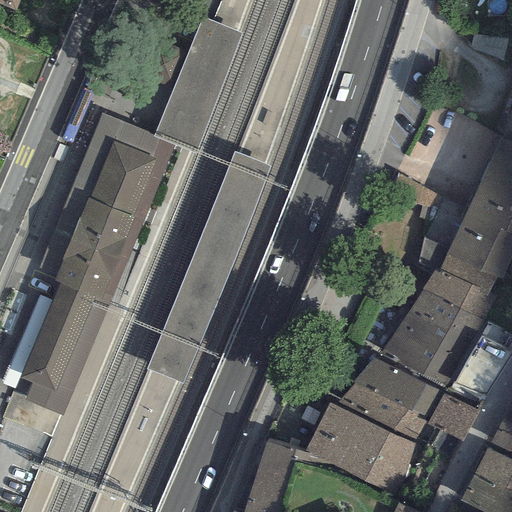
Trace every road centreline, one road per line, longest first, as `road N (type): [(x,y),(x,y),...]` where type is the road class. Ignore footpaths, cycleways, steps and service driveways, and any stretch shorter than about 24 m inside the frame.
road 1 (unclassified): [(219,511),(405,74),(425,0)]
road 2 (primary): [(180,511),(295,243),(380,0)]
road 3 (tertiary): [(0,229),(98,0)]
road 4 (residential): [(436,511),(511,370)]
